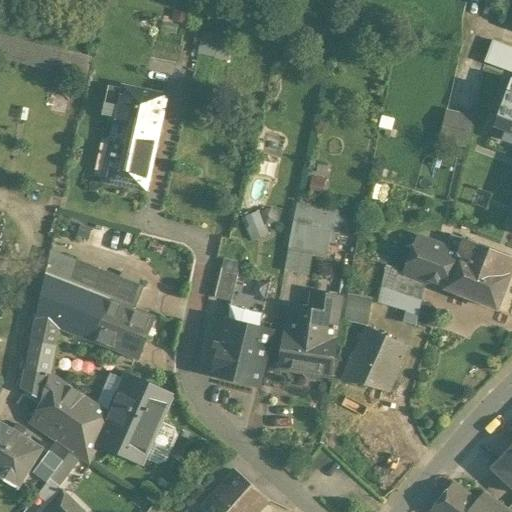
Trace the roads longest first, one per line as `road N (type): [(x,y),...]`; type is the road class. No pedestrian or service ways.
road 1 (residential): [(320,511),(207,412),(190,375),(210,280)]
road 2 (residential): [(404,511),(511,390)]
